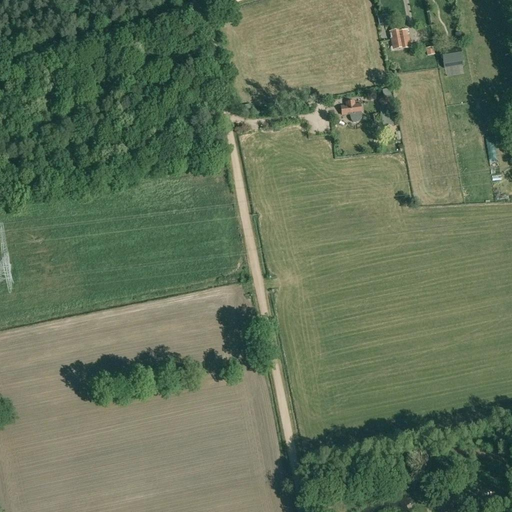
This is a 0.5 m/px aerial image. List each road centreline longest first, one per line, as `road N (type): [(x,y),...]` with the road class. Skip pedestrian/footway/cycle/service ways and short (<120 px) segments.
road 1 (track): [(204,9),(305,511)]
road 2 (track): [(0,67),(203,2)]
